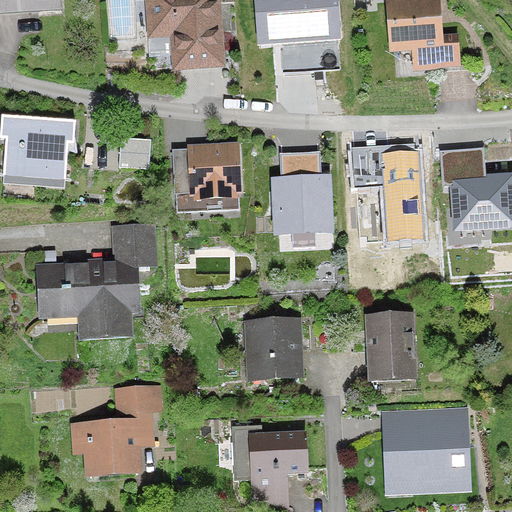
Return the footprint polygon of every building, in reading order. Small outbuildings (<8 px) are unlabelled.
[(36,13),(58,12),(56,0),(0,0),(0,6),(36,4),(36,13)] [(173,23),(176,67),(216,65),(212,0),(149,0),(151,24),(173,23)] [(336,0),(256,0),(260,41),(339,35),(336,0)] [(453,40),(436,41),(433,0),(406,2),(405,0),(388,0),(392,51),(413,49),(414,69),(437,68),(437,70),(455,68),(453,40)] [(72,146),(73,124),(0,118),(0,140),(4,141),(1,179),(63,183),(66,146),(72,146)] [(147,171),(149,142),(119,140),(117,169),(147,171)] [(413,146),(354,150),(357,184),(385,183),(389,240),(423,237),(418,153),(413,153),(413,146)] [(204,212),(224,211),(223,193),(237,193),(235,150),(172,153),(173,181),(189,180),(190,195),(203,194),(204,212)] [(481,153),(441,156),(443,185),(483,182),(481,153)] [(456,232),(511,228),(511,186),(511,182),(453,185),(456,232)] [(277,236),(326,233),(324,183),(275,185),(277,236)] [(119,267),(39,272),(41,316),(80,314),(81,338),(126,336),(125,312),(134,312),(132,267),(152,266),(150,229),(117,230),(119,267)] [(405,376),(406,382),(412,382),(409,316),(366,318),(369,384),(375,384),(375,378),(405,376)] [(273,367),(273,379),(300,378),(297,331),(271,332),(271,324),(244,326),(247,368),(273,367)] [(124,428),(85,430),(88,473),(135,470),(133,439),(149,438),(147,411),(123,413),(124,428)] [(465,486),(462,412),(386,415),(389,489),(465,486)] [(283,475),(304,474),(303,436),(249,438),(249,439),(234,439),(236,480),(251,480),(252,495),(284,493),(283,475)]
